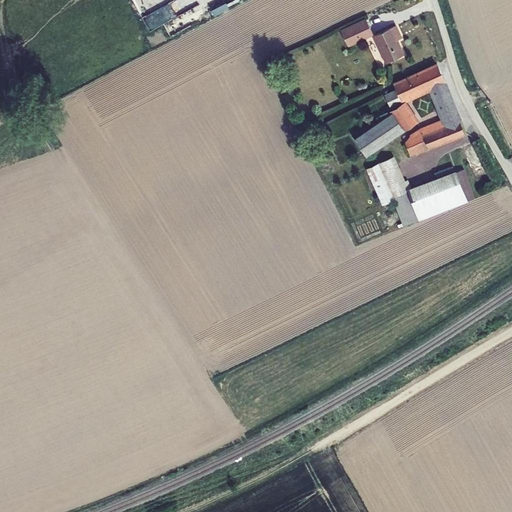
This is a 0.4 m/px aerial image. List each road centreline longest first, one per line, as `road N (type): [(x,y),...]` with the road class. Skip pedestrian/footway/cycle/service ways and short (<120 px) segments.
road 1 (track): [(312,450),(511,330)]
road 2 (unclassified): [(433,0),(466,99),(511,178)]
